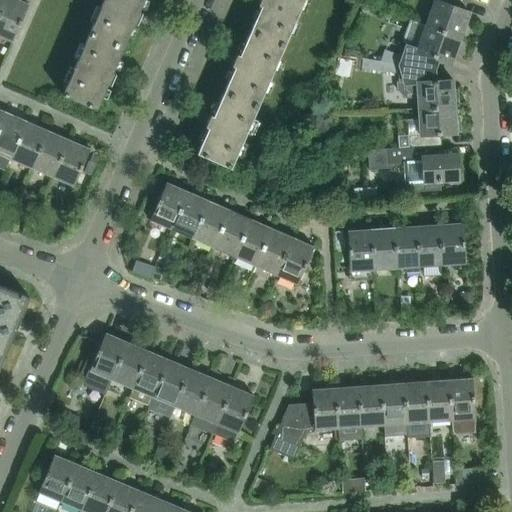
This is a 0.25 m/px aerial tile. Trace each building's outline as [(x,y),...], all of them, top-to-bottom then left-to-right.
[(19,0),(3,0),(0,8),(0,37),(11,42),(28,4),(19,0)] [(102,0),(88,34),(122,48),(134,23),(137,24),(142,12),(139,11),(143,0),(102,0)] [(260,6),(249,30),(284,45),(303,0),(257,0),(256,4),(260,6)] [(429,0),(434,2),(425,25),(460,37),(468,14),(457,10),(461,0),(429,0)] [(451,63),(460,37),(425,25),(425,26),(411,21),(405,40),(406,47),(403,55),(386,49),(381,61),(381,62),(398,64),(436,69),(439,59),(451,63)] [(233,67),(222,91),(257,106),(284,45),(249,30),(238,55),(235,54),(229,66),(233,67)] [(62,95),(96,110),(107,83),(111,85),(116,73),(113,71),(122,48),(88,34),(62,95)] [(357,59),(356,67),(361,68),(380,70),(400,73),(398,64),(381,62),(362,59),(357,59)] [(415,97),(416,108),(454,105),(452,80),(436,81),(436,69),(398,64),(400,73),(403,82),(397,82),(398,91),(405,97),(415,97)] [(230,168),(257,106),(222,91),(212,116),(208,114),(202,127),(206,129),(196,153),(230,168)] [(398,135),(399,147),(440,144),(440,134),(456,133),(454,105),(416,108),(416,120),(405,121),(406,135),(398,135)] [(0,124),(0,154),(10,159),(26,121),(5,112),(0,124)] [(10,159),(31,168),(47,130),(26,121),(10,159)] [(31,168),(51,177),(68,139),(47,130),(31,168)] [(51,177),(73,187),(89,149),(68,139),(51,177)] [(439,184),(459,183),(457,154),(441,155),(440,144),(399,147),(365,150),(366,170),(385,168),(385,164),(401,163),(403,182),(393,183),(394,195),(440,191),(439,184)] [(149,220),(171,230),(188,192),(166,182),(149,220)] [(375,188),(353,189),(354,202),(375,202),(375,188)] [(171,230),(192,239),(209,201),(188,192),(171,230)] [(192,239),(213,248),(230,210),(209,201),(192,239)] [(213,248),(234,257),(250,219),(230,210),(213,248)] [(234,257),(254,266),(271,228),(250,219),(234,257)] [(465,264),(461,222),(438,224),(440,266),(465,264)] [(31,226),(25,224),(22,231),(28,233),(31,226)] [(438,224),(415,226),(418,267),(440,266),(438,224)] [(415,226),(392,227),(395,269),(404,268),(405,273),(418,272),(418,267),(415,226)] [(395,269),(392,227),(369,229),(373,270),(395,269)] [(271,228),(254,266),(275,275),(292,237),(271,228)] [(373,270),(369,229),(347,230),(350,272),(373,270)] [(275,275),(297,285),(313,246),(292,237),(275,275)] [(155,267),(151,277),(160,281),(164,270),(155,267)] [(214,293),(217,287),(218,286),(210,282),(209,284),(207,290),(214,293)] [(28,299),(0,286),(0,359),(2,361),(28,299)] [(231,291),(228,299),(237,303),(240,295),(231,291)] [(435,296),(423,296),(424,307),(435,307),(435,296)] [(400,297),(400,305),(410,305),(410,297),(400,297)] [(275,311),(273,307),(273,305),(267,302),(266,305),(262,313),(272,317),(275,311)] [(89,371),(90,371),(111,380),(127,342),(105,332),(89,371)] [(111,380),(132,389),(148,351),(127,342),(111,380)] [(151,397),(153,398),(169,359),(148,351),(132,389),(133,389),(130,397),(148,404),(151,397)] [(169,359),(153,398),(174,407),(190,368),(169,359)] [(174,407),(194,415),(211,377),(190,368),(174,407)] [(194,415),(215,424),(231,386),(211,377),(194,415)] [(474,433),(473,419),(474,419),(471,377),(447,379),(450,421),(452,420),(453,435),(474,433)] [(427,422),(450,421),(447,379),(425,381),(427,422)] [(405,424),(427,422),(425,381),(402,382),(405,424)] [(382,425),(405,424),(402,382),(379,384),(382,425)] [(360,427),(382,425),(379,384),(357,386),(360,427)] [(253,395),(231,386),(215,424),(211,433),(233,442),(253,395)] [(334,387),(337,428),(360,427),(357,386),(334,387)] [(305,430),(337,428),(334,387),(311,389),(312,403),(288,404),(269,449),(293,459),(305,430)] [(114,434),(109,444),(115,446),(120,437),(114,434)] [(158,445),(151,461),(161,465),(168,449),(158,445)] [(38,493),(60,502),(76,464),(54,454),(38,493)] [(443,460),(430,461),(432,484),(445,483),(443,460)] [(174,463),(172,469),(181,473),(184,466),(174,463)] [(60,502),(81,511),(97,472),(76,464),(60,502)] [(207,466),(202,477),(214,483),(219,471),(207,466)] [(476,481),(475,466),(454,468),(455,482),(476,481)] [(104,511),(118,481),(97,472),(81,511),(83,511),(104,511)] [(363,478),(352,479),(353,492),(364,491),(363,478)] [(386,478),(376,479),(376,491),(386,490),(386,478)] [(270,484),(260,480),(257,487),(266,492),(270,484)] [(104,511),(129,511),(139,490),(118,481),(104,511)] [(153,511),(159,499),(139,490),(129,511),(153,511)] [(153,511),(178,511),(180,507),(159,499),(153,511)]
